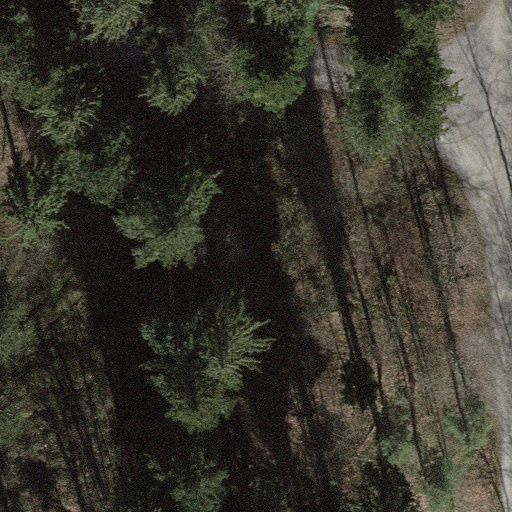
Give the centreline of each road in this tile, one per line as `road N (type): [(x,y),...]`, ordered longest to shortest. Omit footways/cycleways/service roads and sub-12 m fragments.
road 1 (track): [(475,116),(259,64),(104,47),(0,49)]
road 2 (track): [(475,116),(497,182),(511,445)]
